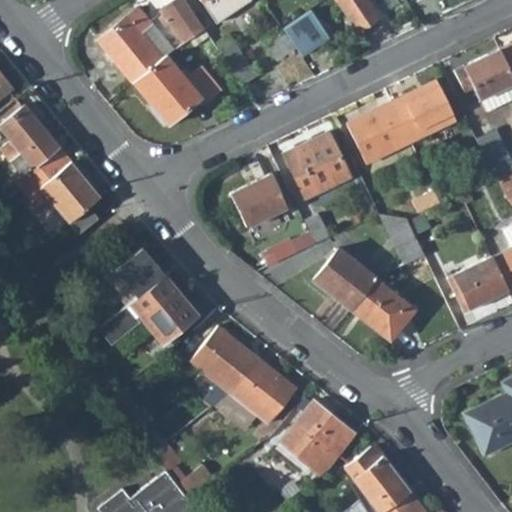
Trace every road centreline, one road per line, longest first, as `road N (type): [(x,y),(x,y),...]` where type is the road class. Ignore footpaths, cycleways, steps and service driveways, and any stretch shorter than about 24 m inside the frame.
road 1 (residential): [(511,6),(184,164),(145,192)]
road 2 (residential): [(145,192),(182,237),(388,409)]
road 3 (residential): [(25,41),(145,192)]
road 4 (residential): [(511,339),(423,382),(388,409)]
road 5 (residential): [(388,409),(476,511)]
